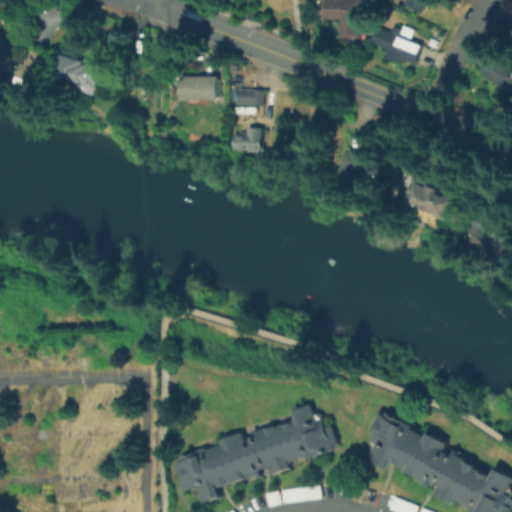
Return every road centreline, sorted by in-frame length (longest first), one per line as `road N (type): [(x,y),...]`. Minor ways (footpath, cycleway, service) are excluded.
road 1 (tertiary): [(511,144),(299,61)]
road 2 (tertiary): [(299,61),(154,7)]
road 3 (residential): [(490,0),(435,117)]
